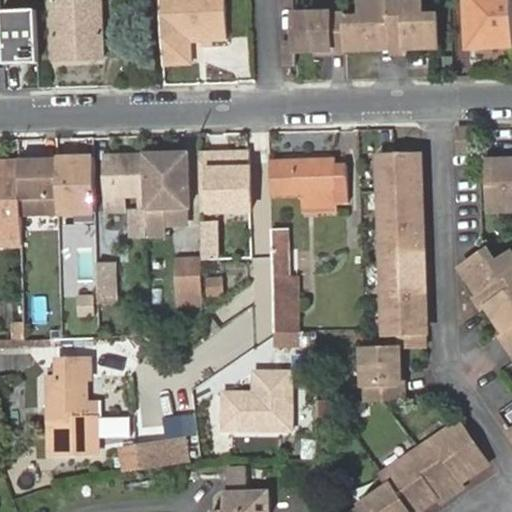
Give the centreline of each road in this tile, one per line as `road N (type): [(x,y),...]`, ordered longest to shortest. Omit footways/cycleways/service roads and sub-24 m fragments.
road 1 (residential): [(511,477),(449,379),(441,100)]
road 2 (residential): [(0,112),(272,105)]
road 3 (residential): [(272,105),(441,100)]
